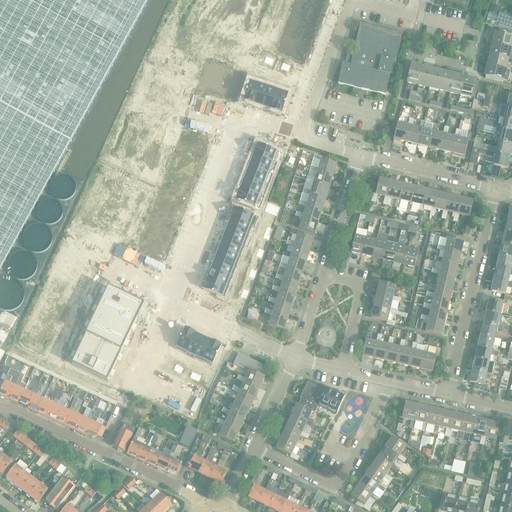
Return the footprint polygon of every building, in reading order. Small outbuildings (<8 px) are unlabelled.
[(0,0),(0,270),(147,0),(0,0)] [(300,0),(297,10),(316,17),(320,9),(317,8),(319,3),(312,0),(300,0)] [(490,6),(488,12),(498,15),(499,14),(501,9),(490,6)] [(293,8),(285,29),(299,34),(301,27),(308,30),(310,25),(313,26),(316,17),(297,10),(293,8)] [(488,12),(486,20),(496,23),(498,15),(488,12)] [(511,17),(499,14),(498,15),(496,23),(495,27),(511,32),(511,17)] [(342,62),(338,84),(387,94),(391,74),(394,75),(403,32),(360,23),(351,64),(342,62)] [(285,29),(276,52),(283,54),(283,56),(291,59),(292,58),(300,61),(303,52),(301,51),(303,46),(295,43),(299,34),(285,29)] [(495,33),(492,45),(510,49),(510,48),(511,40),(511,37),(496,34),(496,33),(495,33)] [(492,45),(490,55),(507,60),(508,59),(511,60),(511,48),(510,48),(510,49),(492,45)] [(218,48),(214,52),(218,57),(222,52),(218,48)] [(490,55),(487,66),(505,70),(505,69),(507,60),(490,55)] [(407,83),(418,85),(422,68),(411,65),(407,83)] [(510,71),(505,69),(505,70),(487,66),(485,76),(508,82),(510,71)] [(204,67),(199,84),(204,86),(203,89),(212,91),(218,72),(204,67)] [(418,85),(428,88),(432,70),(422,68),(418,85)] [(428,88),(439,90),(443,73),(432,70),(428,88)] [(218,72),(212,91),(212,92),(212,91),(223,95),(230,75),(218,72)] [(439,90),(449,93),(454,75),(443,73),(439,90)] [(230,75),(223,95),(232,98),(233,95),(238,97),(244,80),(230,75)] [(449,93),(460,96),(464,78),(454,75),(449,93)] [(475,81),(464,78),(460,96),(471,98),(475,81)] [(254,105),(261,83),(250,80),(243,102),(254,105)] [(270,86),(269,86),(261,83),(254,105),(262,108),(269,88),(270,86)] [(269,88),(262,108),(270,110),(271,110),(277,91),(269,88)] [(277,91),(271,110),(270,110),(270,111),(281,114),(289,92),(278,89),(277,91)] [(501,130),(511,132),(511,120),(504,118),(499,117),(497,125),(488,123),(487,127),(496,129),(496,128),(501,130)] [(393,140),(405,143),(409,127),(412,128),(414,120),(409,119),(407,126),(397,124),(393,140)] [(419,129),(412,128),(409,127),(405,143),(417,145),(421,130),(423,130),(425,123),(421,122),(419,129)] [(417,145),(429,148),(432,132),(435,133),(437,126),(425,123),(423,130),(421,130),(417,145)] [(429,148),(440,151),(444,135),(447,136),(448,128),(444,127),(442,135),(435,133),(432,132),(429,148)] [(500,134),(498,142),(511,145),(511,132),(501,130),(496,128),(496,129),(495,133),(500,134)] [(440,151),(452,154),(455,138),(458,139),(460,131),(456,130),(454,138),(447,136),(444,135),(440,151)] [(465,140),(458,139),(455,138),(452,154),(464,157),(468,141),(470,142),(472,134),(467,133),(465,140)] [(188,135),(183,148),(202,156),(205,147),(203,146),(205,141),(188,135)] [(479,150),(496,154),(510,157),(511,147),(511,145),(498,142),(497,149),(480,145),(481,140),(475,139),(473,148),(479,149),(479,150)] [(257,145),(253,156),(276,165),(280,154),(257,145)] [(178,159),(197,167),(202,156),(183,148),(178,159)] [(477,155),(479,150),(479,149),(473,148),(469,164),(476,166),(478,156),(477,155)] [(507,169),(510,157),(496,154),(493,166),(507,169)] [(253,156),(249,167),(272,176),(276,165),(253,156)] [(322,160),(322,158),(314,156),(313,160),(311,167),(317,169),(317,172),(333,177),(337,165),(322,160)] [(172,170),(193,178),(197,167),(178,159),(176,158),(172,170)] [(249,167),(244,178),(267,187),(272,176),(249,167)] [(329,188),(333,177),(317,172),(317,169),(311,167),(310,169),(309,171),(307,179),(314,181),(314,183),(329,188)] [(170,169),(165,180),(189,189),(193,178),(172,170),(170,169)] [(244,178),(240,189),(263,198),(267,187),(244,178)] [(307,179),(303,190),(310,192),(310,194),(326,199),(329,188),(314,183),(314,181),(307,179)] [(165,180),(160,194),(181,202),(183,197),(186,198),(189,189),(165,180)] [(377,196),(384,198),(387,199),(390,183),(379,180),(375,195),(373,194),(371,202),(375,204),(377,196)] [(389,199),(396,201),(398,201),(402,185),(390,183),(387,199),(384,198),(383,205),(387,206),(389,199)] [(394,208),(406,211),(408,204),(410,204),(414,188),(402,185),(398,201),(396,201),(394,208)] [(406,211),(418,214),(419,207),(421,207),(425,191),(414,188),(410,204),(408,204),(406,211)] [(240,189),(236,201),(259,210),(263,198),(240,189)] [(303,190),(300,201),(307,203),(306,205),(322,210),(326,199),(310,194),(310,192),(303,190)] [(424,208),(431,209),(433,210),(437,194),(425,191),(421,207),(419,207),(418,214),(422,215),(424,208)] [(435,210),(443,212),(445,213),(449,197),(437,194),(433,210),(431,209),(429,216),(434,218),(435,210)] [(447,213),(454,215),(457,216),(461,200),(449,197),(445,213),(443,212),(441,219),(445,220),(447,213)] [(158,200),(152,213),(176,222),(176,223),(179,214),(177,213),(179,208),(158,200)] [(473,203),(461,200),(457,216),(454,215),(453,222),(457,223),(458,216),(469,218),(473,203)] [(39,218),(59,218),(58,201),(39,201),(39,218)] [(305,208),(303,215),(302,217),(319,222),(322,210),(306,205),(307,203),(300,201),(299,206),(305,208)] [(268,204),(264,212),(276,217),(279,208),(268,204)] [(234,209),(230,220),(230,219),(252,228),(251,228),(254,229),(258,218),(234,209)] [(152,213),(148,224),(171,234),(176,223),(176,222),(152,213)] [(315,234),(319,222),(302,217),(303,215),(296,213),(295,217),(302,219),(299,229),(315,234)] [(230,220),(226,229),(248,238),(251,228),(252,228),(230,219),(230,220)] [(148,224),(144,236),(167,245),(167,244),(171,234),(148,224)] [(49,226),(23,228),(25,248),(47,246),(46,236),(50,236),(49,226)] [(281,241),(284,229),(278,228),(274,238),(281,241)] [(350,253),(361,255),(365,238),(367,230),(356,228),(350,253)] [(226,229),(223,239),(244,248),(248,238),(226,229)] [(296,236),(294,243),(294,245),(310,250),(313,239),(298,234),(299,232),(291,229),(290,234),(296,236)] [(511,234),(504,233),(502,244),(511,246),(511,234)] [(447,240),(445,248),(444,250),(460,254),(463,242),(448,239),(448,236),(440,234),(439,238),(447,240)] [(144,236),(138,249),(160,258),(162,252),(164,253),(168,245),(167,244),(167,245),(144,236)] [(361,255),(371,258),(376,240),(365,238),(361,255)] [(223,239),(219,249),(240,258),(244,248),(223,239)] [(371,258),(382,261),(386,243),(376,240),(371,258)] [(293,247),(291,255),(290,257),(306,262),(310,250),(294,245),(294,243),(287,241),(286,245),(293,247)] [(382,261),(392,263),(397,245),(386,243),(382,261)] [(511,246),(502,244),(499,256),(511,258),(511,246)] [(392,263),(403,266),(407,248),(397,245),(392,263)] [(444,252),(442,259),(442,262),(457,266),(460,254),(444,250),(445,248),(438,246),(437,250),(444,252)] [(418,251),(407,248),(403,266),(413,268),(414,266),(418,267),(422,252),(418,251)] [(219,249),(215,260),(236,268),(240,258),(219,249)] [(268,252),(266,261),(272,262),(274,254),(268,252)] [(282,257),(280,264),(287,266),(286,268),(302,273),(306,262),(290,257),(291,255),(284,252),(282,257)] [(511,258),(499,256),(496,268),(510,271),(511,263),(511,258)] [(436,262),(434,270),(439,271),(439,274),(455,277),(457,266),(442,262),(442,259),(435,258),(434,262),(436,262)] [(215,260),(211,270),(232,278),(236,268),(215,260)] [(285,270),(283,278),(283,279),(299,285),(302,273),(286,268),(287,266),(280,264),(279,268),(285,270)] [(496,268),(493,279),(508,283),(510,271),(496,268)] [(438,275),(437,282),(436,285),(452,289),(455,277),(439,274),(439,271),(434,270),(432,269),(431,274),(438,275)] [(207,279),(207,280),(228,288),(232,278),(211,270),(207,279)] [(282,282),(280,289),(279,291),(295,296),(299,285),(283,279),(283,278),(276,275),(275,280),(282,282)] [(207,279),(203,290),(224,298),(228,288),(207,280),(207,279)] [(511,283),(508,283),(493,279),(491,291),(505,294),(506,287),(511,288),(511,283)] [(0,280),(0,301),(20,304),(23,282),(0,280)] [(436,287),(434,294),(434,297),(449,301),(452,289),(436,285),(437,282),(429,281),(428,285),(436,287)] [(379,283),(376,295),(392,299),(392,301),(399,303),(400,299),(392,297),(395,287),(379,283)] [(279,293),(277,300),(276,302),(291,307),(295,296),(279,291),(280,289),(273,286),(271,290),(279,293)] [(108,288),(71,365),(107,382),(109,379),(115,365),(138,317),(144,306),(123,295),(108,288)] [(433,298),(432,306),(431,309),(446,312),(449,301),(434,297),(434,294),(427,292),(426,296),(433,298)] [(376,295),(373,307),(390,311),(389,313),(397,315),(397,312),(398,310),(390,309),(392,301),(392,299),(376,295)] [(275,304),(273,312),(272,314),(288,319),(291,307),(276,302),(277,300),(269,298),(268,302),(275,304)] [(489,300),(486,312),(500,316),(503,304),(489,300)] [(431,310),(429,317),(428,320),(444,324),(446,312),(431,309),(432,306),(424,304),(423,308),(431,310)] [(387,320),(389,313),(390,311),(373,307),(371,318),(386,322),(386,324),(394,326),(395,322),(387,320)] [(284,331),(288,319),(272,314),(273,312),(265,309),(264,313),(272,316),(269,326),(284,331)] [(486,312),(483,324),(504,329),(504,325),(505,324),(499,322),(500,316),(486,312)] [(441,335),(444,324),(428,320),(429,317),(421,315),(420,320),(428,322),(426,332),(441,335)] [(483,324),(480,335),(495,339),(497,332),(503,333),(504,329),(483,324)] [(181,328),(174,343),(177,344),(185,329),(181,328)] [(177,344),(175,349),(185,354),(186,352),(195,333),(185,328),(185,329),(177,344)] [(195,333),(186,352),(194,356),(203,337),(195,333)] [(362,356),(374,359),(378,343),(380,344),(382,336),(378,335),(376,343),(365,340),(362,356)] [(480,335),(478,347),(497,352),(498,347),(500,347),(501,340),(495,339),(480,335)] [(194,356),(193,358),(201,362),(211,341),(203,337),(194,356)] [(374,359),(386,361),(390,346),(392,346),(394,339),(389,338),(387,345),(380,344),(378,343),(374,359)] [(386,361),(398,364),(401,349),(403,349),(405,341),(401,340),(399,348),(392,346),(390,346),(386,361)] [(211,341),(201,362),(211,367),(221,346),(211,341)] [(398,364),(409,367),(413,351),(415,352),(417,344),(412,343),(411,351),(403,349),(401,349),(398,364)] [(409,367),(421,369),(425,354),(427,354),(429,347),(424,346),(423,353),(415,352),(413,351),(409,367)] [(478,347),(475,359),(490,362),(491,355),(498,357),(500,352),(497,352),(478,347)] [(434,356),(427,354),(425,354),(421,369),(433,372),(436,357),(439,357),(440,349),(436,348),(434,356)] [(249,372),(246,379),(245,381),(259,388),(264,377),(258,375),(263,365),(238,354),(233,365),(249,372)] [(475,359),(472,371),(491,375),(494,363),(490,362),(475,359)] [(165,360),(162,365),(173,370),(176,365),(176,364),(165,360)] [(3,367),(1,372),(8,376),(11,370),(3,367)] [(0,393),(0,395),(9,400),(20,375),(11,370),(8,376),(13,378),(11,384),(5,382),(0,393)] [(472,371),(469,383),(475,384),(473,390),(486,393),(488,387),(484,386),(486,379),(490,380),(491,375),(472,371)] [(9,400),(19,404),(27,387),(21,384),(24,376),(20,375),(9,400)] [(244,383),(241,390),(240,392),(254,399),(259,388),(245,381),(246,379),(238,376),(237,379),(244,383)] [(506,391),(509,379),(503,378),(502,377),(499,390),(506,391)] [(35,381),(33,387),(31,389),(33,390),(31,394),(25,391),(27,387),(19,404),(28,408),(40,384),(35,381)] [(301,399),(298,405),(311,412),(315,413),(318,406),(324,391),(307,383),(300,398),(301,399)] [(28,408),(38,413),(44,400),(37,396),(39,392),(40,393),(43,385),(40,384),(28,408)] [(239,394),(235,401),(234,403),(249,410),(254,399),(240,392),(241,390),(233,387),(231,390),(239,394)] [(325,392),(324,391),(318,406),(336,414),(344,396),(326,388),(325,392)] [(38,413),(47,417),(59,392),(55,390),(51,398),(52,399),(50,402),(44,400),(38,413)] [(47,417),(57,422),(63,409),(56,405),(57,402),(59,402),(61,398),(67,401),(69,396),(59,392),(47,417)] [(234,405),(230,412),(229,414),(244,421),(249,410),(234,403),(235,401),(228,398),(226,401),(234,405)] [(57,422),(67,426),(79,401),(74,399),(70,407),(72,407),(69,412),(63,409),(57,422)] [(67,426),(76,431),(82,417),(75,414),(77,410),(79,411),(83,403),(79,401),(67,426)] [(404,419),(411,421),(414,421),(417,405),(405,403),(402,418),(399,417),(398,426),(402,427),(404,419)] [(76,431),(86,435),(98,409),(97,409),(93,407),(88,405),(86,409),(90,412),(89,415),(90,416),(88,420),(82,417),(76,431)] [(297,405),(291,416),(313,426),(314,425),(312,424),(314,421),(308,418),(311,412),(298,405),(297,405)] [(409,428),(424,432),(430,408),(417,405),(414,421),(411,421),(409,428)] [(229,416),(225,423),(224,425),(239,431),(244,421),(229,414),(230,412),(223,408),(221,412),(229,416)] [(437,435),(439,427),(437,427),(441,411),(430,408),(424,432),(437,435)] [(102,411),(98,409),(86,435),(93,439),(98,437),(102,427),(96,424),(102,411)] [(437,427),(439,427),(446,429),(449,429),(453,414),(441,411),(437,427)] [(450,430),(458,431),(461,432),(464,416),(453,414),(449,429),(446,429),(444,436),(449,437),(450,430)] [(291,416),(286,427),(301,434),(300,436),(307,439),(309,435),(302,432),(305,425),(312,428),(313,426),(291,416)] [(464,433),(470,434),(472,435),(476,419),(464,416),(461,432),(458,431),(456,439),(461,440),(461,439),(463,439),(464,433)] [(233,443),(239,431),(224,425),(225,423),(218,419),(216,423),(217,424),(214,432),(220,435),(219,436),(233,443)] [(484,445),(486,438),(484,437),(488,421),(476,419),(472,435),(470,434),(468,442),(484,445)] [(500,424),(488,421),(484,437),(486,438),(496,440),(500,424)] [(9,425),(5,422),(1,428),(4,431),(9,425)] [(115,448),(118,449),(118,451),(121,452),(123,451),(125,452),(128,446),(135,429),(124,424),(114,444),(115,448)] [(188,448),(196,430),(187,426),(179,444),(188,448)] [(286,427),(281,438),(295,445),(295,447),(302,450),(304,446),(297,443),(300,436),(301,434),(286,427)] [(126,455),(136,459),(143,445),(144,446),(146,441),(140,438),(143,431),(138,429),(126,455)] [(21,434),(16,440),(26,447),(30,442),(26,438),(21,434)] [(136,459),(146,464),(158,438),(154,436),(150,444),(151,444),(150,448),(144,446),(143,445),(136,459)] [(393,437),(385,447),(399,457),(398,458),(403,462),(406,459),(400,455),(406,446),(393,437)] [(146,464),(156,468),(162,454),(156,451),(157,447),(158,448),(162,440),(158,438),(146,464)] [(291,454),(295,447),(295,445),(281,438),(276,449),(290,455),(289,457),(297,461),(299,457),(291,454)] [(223,450),(224,451),(226,447),(218,444),(214,452),(221,455),(223,450)] [(156,468),(165,473),(177,447),(173,445),(169,453),(171,453),(169,457),(162,454),(156,468)] [(175,477),(177,475),(182,464),(175,460),(177,456),(178,457),(182,448),(178,446),(177,447),(165,473),(175,477)] [(385,447),(378,457),(392,467),(390,468),(397,473),(399,469),(393,465),(398,458),(399,457),(385,447)] [(423,449),(422,453),(430,459),(431,451),(423,449)] [(46,454),(41,450),(37,456),(41,459),(46,454)] [(19,456),(15,452),(11,457),(15,461),(19,456)] [(12,463),(4,457),(0,461),(0,476),(1,477),(12,463)] [(188,469),(199,474),(205,462),(194,457),(188,469)] [(378,457),(371,467),(385,476),(384,478),(390,483),(392,479),(386,474),(390,468),(392,467),(378,457)] [(451,472),(450,472),(463,475),(463,474),(465,463),(453,460),(453,463),(452,463),(452,467),(451,472)] [(60,465),(57,462),(52,468),(56,471),(60,465)] [(199,474),(210,479),(216,467),(205,462),(199,474)] [(469,475),(475,476),(477,463),(470,462),(469,475)] [(56,471),(59,474),(62,476),(67,469),(61,465),(60,465),(56,471)] [(13,487),(15,485),(14,484),(23,472),(15,466),(6,478),(12,482),(10,484),(13,487)] [(227,473),(216,467),(210,479),(221,485),(227,473)] [(371,467),(365,476),(378,486),(377,488),(383,493),(386,489),(379,484),(384,478),(385,476),(371,467)] [(21,493),(22,491),(32,479),(23,472),(14,484),(15,485),(19,488),(18,490),(21,493)] [(54,479),(51,483),(54,485),(61,476),(62,476),(59,474),(54,476),(54,477),(53,478),(54,479)] [(365,476),(358,486),(371,495),(370,498),(376,502),(379,498),(383,493),(377,488),(378,486),(365,476)] [(123,486),(128,492),(136,483),(131,478),(123,486)] [(29,499),(30,497),(39,485),(32,479),(22,491),(27,494),(25,497),(29,499)] [(46,504),(44,506),(52,511),(54,509),(55,511),(72,490),(69,488),(70,487),(69,484),(67,482),(64,483),(64,484),(61,481),(44,502),(46,504)] [(511,484),(506,483),(503,495),(511,496),(511,484)] [(47,491),(39,485),(30,497),(35,501),(33,503),(36,505),(47,491)] [(248,497),(259,503),(265,491),(254,485),(248,497)] [(270,508),(276,496),(278,491),(267,486),(265,491),(259,503),(270,508)] [(365,504),(370,498),(371,495),(358,486),(351,496),(364,505),(362,507),(368,511),(369,511),(372,508),(365,504)] [(84,492),(88,495),(92,490),(88,487),(84,492)] [(398,487),(395,492),(399,495),(400,496),(403,490),(398,487)] [(121,488),(116,492),(122,498),(126,494),(121,488)] [(118,501),(122,498),(116,492),(113,495),(118,501)] [(160,494),(152,501),(162,511),(164,511),(171,505),(168,502),(170,501),(167,498),(165,499),(160,494)] [(442,511),(445,511),(454,511),(458,498),(446,495),(442,511)] [(511,496),(503,495),(500,506),(511,508),(511,496)] [(270,508),(278,511),(281,511),(287,501),(276,496),(270,508)] [(281,511),(294,511),(297,506),(290,503),(292,499),(289,497),(287,501),(281,511)] [(454,511),(466,511),(469,500),(458,498),(454,511)] [(478,511),(481,503),(469,500),(466,511),(478,511)] [(162,511),(152,501),(145,508),(149,511),(162,511)]
